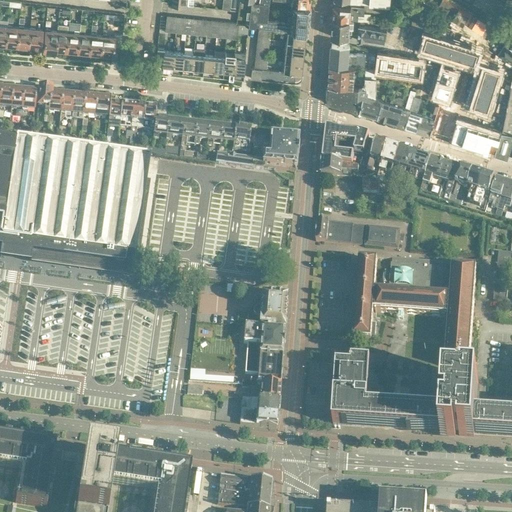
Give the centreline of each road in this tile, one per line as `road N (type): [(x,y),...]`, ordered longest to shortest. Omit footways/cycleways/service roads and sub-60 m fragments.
road 1 (unclassified): [(293,452),(315,112)]
road 2 (tertiary): [(293,452),(0,415)]
road 3 (tertiary): [(511,469),(293,452)]
road 4 (tertiary): [(301,475),(511,488)]
road 5 (unclassified): [(315,112),(138,81)]
road 6 (residential): [(468,68),(411,50),(320,40)]
road 7 (unclassified): [(138,81),(0,66)]
road 8 (residential): [(441,148),(319,114)]
